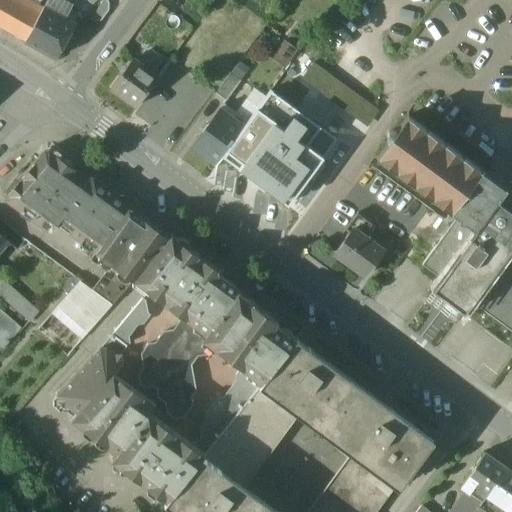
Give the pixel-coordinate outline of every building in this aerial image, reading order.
[(24,0),(0,0),(0,27),(25,41),(42,9),(24,0)] [(46,0),(43,7),(62,17),(71,0),(46,0)] [(62,17),(43,7),(42,9),(25,41),(56,58),(74,24),(62,17)] [(284,39),(270,55),(283,66),(297,50),(284,39)] [(131,61),(110,89),(134,108),(155,79),(131,61)] [(230,75),(215,95),(225,102),(240,82),(230,75)] [(244,126),(222,156),(288,205),(336,139),(270,91),(244,126)] [(220,108),(191,146),(216,165),(222,156),(244,126),(220,108)] [(483,172),(409,118),(397,133),(396,132),(390,132),(386,137),(386,144),(388,145),(377,160),(451,215),(456,219),(472,199),(490,213),(498,202),(499,203),(507,192),(482,173),(483,172)] [(57,222),(88,178),(49,149),(43,150),(4,194),(5,199),(31,218),(37,216),(41,210),(57,222)] [(88,178),(57,222),(96,251),(129,207),(131,205),(93,177),(88,177),(88,178)] [(511,212),(499,203),(498,202),(490,213),(472,199),(456,219),(422,266),(472,303),(474,301),(511,329),(511,212)] [(169,237),(129,207),(96,251),(134,279),(134,278),(169,237)] [(345,231),(350,235),(334,256),(364,278),(384,251),(383,251),(392,239),(384,233),(383,234),(357,215),(345,231)] [(169,237),(134,278),(143,285),(180,313),(183,316),(205,332),(203,337),(214,345),(223,352),(242,367),(261,381),(262,380),(296,338),(275,322),(277,319),(253,301),(238,290),(236,292),(223,282),(222,276),(218,273),(218,268),(206,259),(205,259),(200,259),(199,254),(179,240),(172,234),(169,237)] [(134,279),(96,251),(90,259),(104,270),(127,287),(134,279)] [(127,287),(104,270),(91,289),(111,304),(127,287)] [(38,313),(0,278),(0,296),(29,322),(38,313)] [(91,289),(79,281),(62,303),(91,327),(111,304),(91,289)] [(142,296),(114,330),(128,342),(130,341),(128,340),(128,334),(138,322),(143,322),(149,313),(147,311),(145,299),(142,296)] [(472,303),(463,316),(511,351),(511,329),(474,301),(472,303)] [(91,327),(62,303),(38,329),(68,353),(91,327)] [(0,353),(19,331),(0,314),(0,353)] [(205,332),(183,316),(173,329),(163,330),(155,341),(153,341),(147,343),(141,352),(144,367),(139,373),(141,381),(146,385),(155,384),(158,387),(159,394),(159,395),(166,400),(168,411),(169,411),(175,416),(183,415),(192,405),(192,404),(191,396),(196,389),(192,363),(198,355),(209,353),(214,345),(203,337),(205,332)] [(375,511),(428,442),(364,394),(308,352),(310,349),(296,338),(262,380),(166,499),(164,502),(177,511),(375,511)] [(100,346),(56,393),(56,399),(64,406),(69,406),(75,411),(71,415),(70,416),(71,417),(114,372),(123,361),(121,352),(114,352),(106,346),(100,346)] [(224,397),(217,399),(206,413),(210,415),(201,427),(202,434),(197,441),(193,442),(205,452),(261,381),(242,367),(236,375),(237,380),(224,397)] [(71,417),(117,452),(150,409),(156,403),(114,372),(71,417)] [(150,409),(117,452),(112,458),(166,499),(205,452),(193,442),(150,409)] [(506,468),(484,452),(459,486),(465,491),(450,511),(474,511),(479,506),(487,496),(506,468)] [(511,471),(506,468),(487,496),(509,511),(510,511),(511,509),(511,471)]
